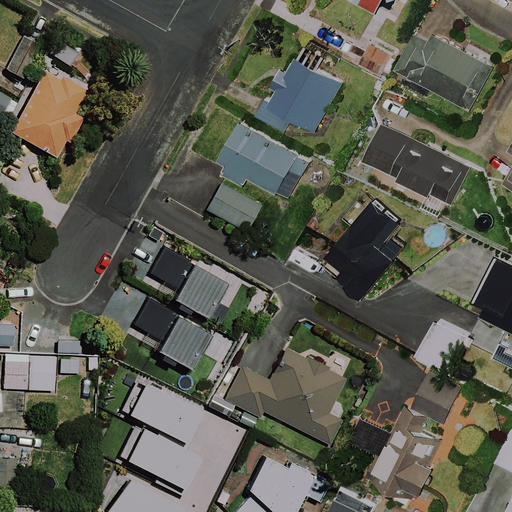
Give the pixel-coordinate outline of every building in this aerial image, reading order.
[(383,0),(359,0),(378,10),(383,0)] [(429,38),(418,32),(397,71),(470,111),(493,68),(431,34),(429,38)] [(42,46),(25,35),(4,67),(21,78),(42,46)] [(372,39),(361,66),(390,78),(401,51),(372,39)] [(297,51),(259,113),(287,130),(295,116),(318,129),(347,80),(297,51)] [(87,87),(48,66),(11,133),(54,157),(63,140),(68,143),(81,118),(73,113),(87,87)] [(17,104),(0,93),(0,117),(7,121),(17,104)] [(311,160),(245,123),(220,168),(247,183),(252,175),(282,192),(291,197),(311,160)] [(446,153),(386,124),(368,159),(434,191),(441,179),(456,186),(467,164),(446,153)] [(511,138),(508,146),(511,148),(511,165),(501,185),(511,191),(511,138)] [(262,204),(218,184),(206,210),(250,230),(262,204)] [(372,201),(360,192),(343,212),(357,223),(325,262),(366,295),(397,257),(383,246),(407,216),(378,193),(372,201)] [(192,264),(165,248),(150,271),(178,288),(192,264)] [(511,258),(495,250),(471,299),(482,304),(476,317),(503,330),(490,356),(511,365),(511,258)] [(200,267),(177,306),(195,316),(198,310),(213,319),(232,286),(200,267)] [(176,312),(148,296),(130,325),(158,342),(176,312)] [(185,317),(161,359),(176,368),(181,360),(198,370),(218,337),(185,317)] [(470,334),(438,317),(417,355),(449,372),(470,334)] [(0,347),(17,348),(18,322),(0,321),(0,347)] [(344,376),(286,348),(269,380),(240,366),(224,399),(258,416),(261,411),(328,444),(340,421),(325,413),(344,376)] [(55,357),(5,354),(3,388),(53,391),(55,357)] [(433,369),(412,407),(446,426),(467,387),(433,369)] [(397,418),(370,472),(422,498),(439,463),(427,457),(437,437),(397,418)] [(151,451),(152,424),(109,423),(108,497),(150,497),(151,451)] [(511,511),(511,426),(496,458),(511,466),(511,506),(508,511),(511,511)] [(286,466),(265,455),(234,511),(268,511),(269,511),(271,511),(292,511),(312,474),(288,462),(286,466)] [(16,458),(0,458),(0,488),(15,489),(16,458)] [(372,511),(378,502),(341,484),(328,509),(334,511),(372,511)]
